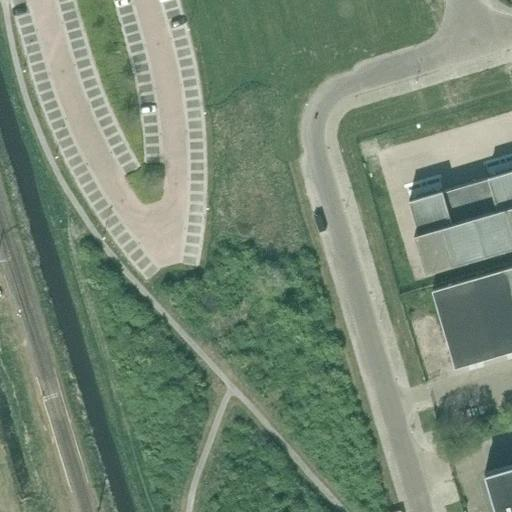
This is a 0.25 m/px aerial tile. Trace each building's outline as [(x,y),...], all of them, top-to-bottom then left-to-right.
[(480,118),(471,119),(471,124),(461,125),(462,133),(481,131),(480,118)] [(410,198),(409,199),(419,231),(415,232),(426,270),(511,244),(511,168),(489,175),(488,175),(489,177),(443,190),(443,189),(442,189),(410,198)] [(494,356),(511,351),(511,275),(510,267),(471,279),(494,356)] [(455,368),(494,356),(471,279),(432,290),(455,368)] [(511,511),(511,463),(485,472),(496,511),(511,511)]
